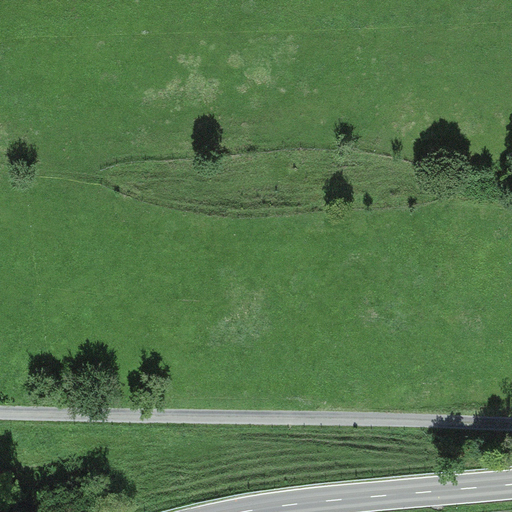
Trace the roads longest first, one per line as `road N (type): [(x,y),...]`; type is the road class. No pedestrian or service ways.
road 1 (track): [(0,416),(511,427)]
road 2 (secondary): [(248,511),(511,483)]
